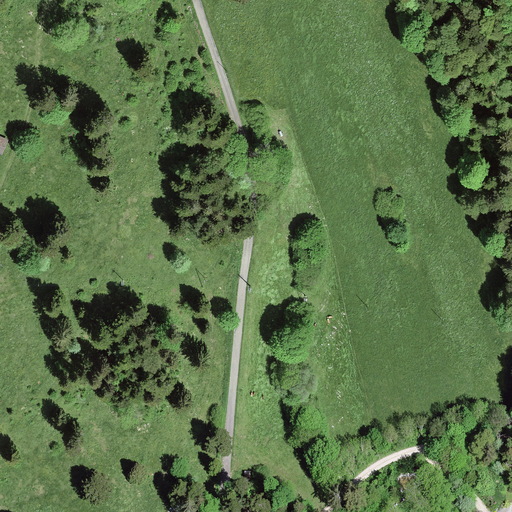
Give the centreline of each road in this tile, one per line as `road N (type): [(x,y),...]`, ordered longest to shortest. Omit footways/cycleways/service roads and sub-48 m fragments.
road 1 (unclassified): [(221,511),(252,187),(196,0)]
road 2 (unclassified): [(511,440),(436,444),(322,511)]
